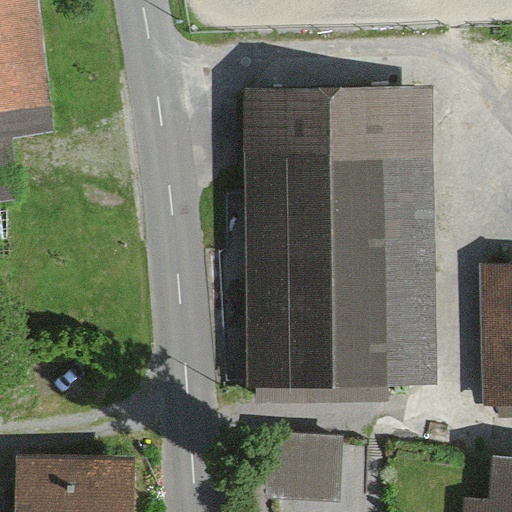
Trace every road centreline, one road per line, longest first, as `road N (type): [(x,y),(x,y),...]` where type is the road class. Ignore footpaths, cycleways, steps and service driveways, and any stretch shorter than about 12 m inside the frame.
road 1 (track): [(154,65),(449,58),(455,420),(511,425)]
road 2 (unclassified): [(194,511),(154,65),(139,0)]
